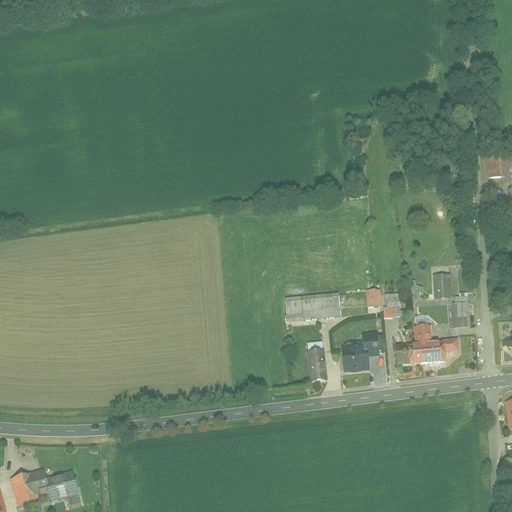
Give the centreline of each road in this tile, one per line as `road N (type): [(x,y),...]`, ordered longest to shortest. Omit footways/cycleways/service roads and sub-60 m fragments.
road 1 (tertiary): [(0,432),(120,432),(490,384)]
road 2 (residential): [(490,384),(466,0)]
road 3 (residential): [(498,511),(490,384)]
